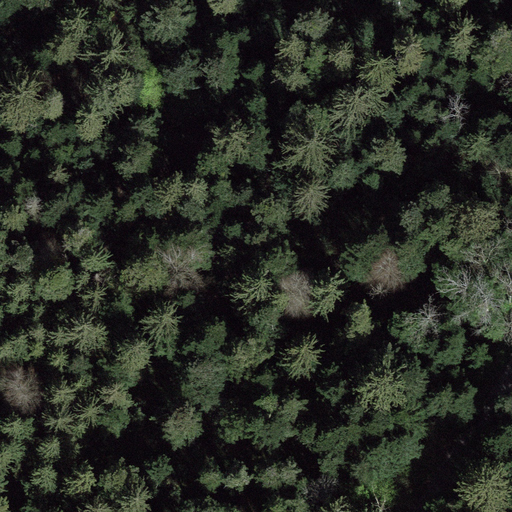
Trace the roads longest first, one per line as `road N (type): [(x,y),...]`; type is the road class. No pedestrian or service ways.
road 1 (track): [(0,366),(79,198),(163,143),(0,179)]
road 2 (unclassified): [(511,378),(385,511)]
